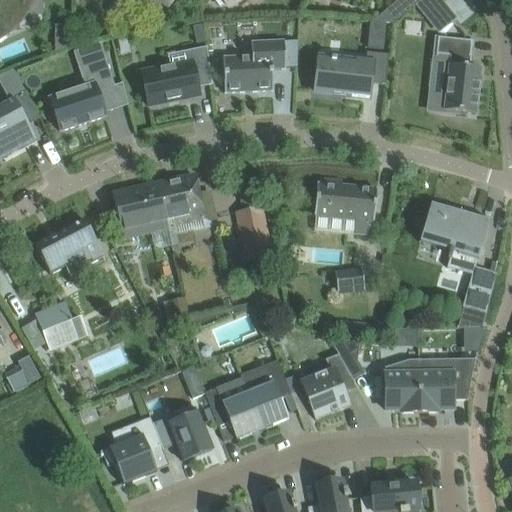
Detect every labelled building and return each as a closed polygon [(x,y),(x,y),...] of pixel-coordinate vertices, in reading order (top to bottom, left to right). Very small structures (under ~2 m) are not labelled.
[(0,0),(0,36),(16,30),(15,29),(15,17),(24,17),(24,0),(0,0)] [(139,0),(155,9),(160,2),(168,8),(172,0),(139,0)] [(439,34),(457,18),(440,0),(422,0),(415,7),(439,34)] [(469,69),(472,43),(437,39),(435,56),(449,58),(443,112),(475,116),(480,70),(469,69)] [(251,59),(222,60),(224,95),(272,92),(271,71),(285,70),(285,68),(297,68),(297,42),(251,45),(251,59)] [(211,86),(206,49),(185,53),(188,65),(141,74),(148,108),(199,97),(197,89),(211,86)] [(385,86),(388,56),(368,54),(367,65),(317,60),(314,93),(369,99),(370,84),(385,86)] [(113,88),(104,60),(78,69),(84,88),(48,100),(60,133),(105,118),(97,93),(113,88)] [(0,83),(8,99),(24,91),(13,70),(0,75),(0,83)] [(25,93),(0,106),(0,153),(3,159),(36,142),(25,121),(36,115),(25,93)] [(204,222),(199,198),(194,178),(156,186),(167,231),(204,222)] [(377,191),(340,188),(341,183),(319,180),(318,186),(317,185),(314,217),(356,221),(355,235),(371,237),(372,223),(374,223),(377,191)] [(150,234),(167,231),(156,186),(112,196),(120,231),(122,239),(150,233),(150,234)] [(466,213),(465,216),(431,206),(422,236),(454,245),(451,254),(451,253),(448,261),(452,262),(454,254),(462,257),(457,275),(459,276),(460,273),(473,276),(463,309),(487,316),(496,275),(475,269),(477,260),(479,261),(483,249),(481,248),(488,223),(472,218),(473,215),(466,213)] [(261,212),(234,218),(245,267),(272,261),(261,212)] [(84,221),(35,247),(50,276),(84,258),(88,266),(103,258),(84,221)] [(334,275),(337,294),(364,290),(362,271),(334,275)] [(103,329),(97,314),(90,295),(35,317),(49,351),(103,329)] [(390,329),(391,362),(419,361),(418,329),(390,329)] [(359,345),(327,340),(337,356),(353,382),(365,375),(357,362),(359,345)] [(353,382),(337,356),(326,361),(330,372),(300,384),(314,422),(348,408),(341,391),(354,385),(353,382)] [(17,362),(29,384),(39,378),(27,357),(17,362)] [(475,360),(474,360),(474,361),(418,362),(419,415),(436,414),(436,411),(453,411),(452,403),(467,403),(468,395),(470,385),(472,375),(474,365),(475,360)] [(273,384),(247,395),(261,432),(287,421),(279,401),(291,397),(277,362),(266,367),(273,384)] [(408,362),(384,370),(385,412),(401,411),(401,415),(419,415),(418,362),(408,362)] [(192,399),(204,394),(193,369),(181,374),(192,399)] [(241,380),(204,395),(217,429),(223,444),(234,440),(235,442),(261,432),(247,395),(241,380)] [(212,451),(195,409),(152,426),(161,449),(162,452),(176,447),(183,463),(212,451)] [(150,419),(110,435),(121,463),(114,466),(123,487),(156,474),(148,454),(161,449),(152,426),(150,419)] [(341,484),(316,489),(320,511),(346,511),(344,501),(346,501),(345,494),(343,494),(341,484)] [(372,499),(359,500),(360,511),(417,511),(414,484),(371,488),(372,499)] [(288,496),(264,503),(266,511),(295,511),(293,505),(291,506),(288,496)]
